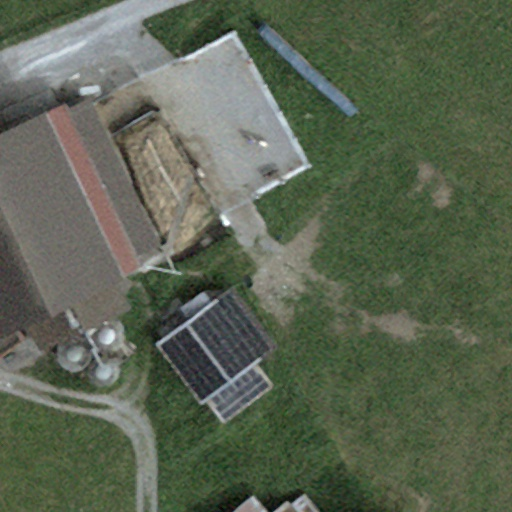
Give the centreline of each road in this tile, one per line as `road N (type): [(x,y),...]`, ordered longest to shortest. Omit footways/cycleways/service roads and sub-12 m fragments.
road 1 (track): [(148,511),(149,452),(137,425),(0,376)]
road 2 (track): [(0,68),(171,0)]
